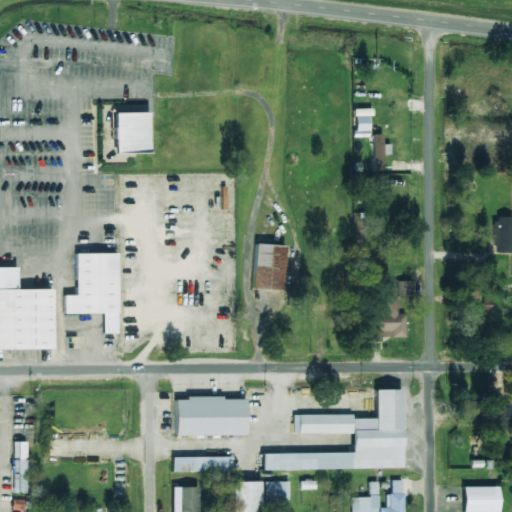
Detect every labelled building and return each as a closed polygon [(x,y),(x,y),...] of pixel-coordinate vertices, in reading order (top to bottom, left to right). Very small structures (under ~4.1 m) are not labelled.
[(104,110),(139,109),(140,147),(105,147),(104,110)] [(370,116),(354,116),(355,137),(370,137),(370,116)] [(383,135),(371,135),(371,171),(383,171),(383,155),(391,155),(390,144),(383,144),(383,135)] [(511,218),(492,218),(492,254),(511,254),(511,218)] [(251,291),(282,292),(284,246),(253,245),(251,291)] [(70,251),(109,250),(111,331),(97,332),(96,312),(59,313),(59,292),(71,291),(70,251)] [(0,347),(0,265),(8,265),(9,286),(42,286),(44,346),(0,347)] [(397,283),(397,296),(409,296),(409,283),(397,283)] [(403,315),(395,315),(395,303),(378,303),(378,332),(390,332),(390,338),(403,338),(403,315)] [(259,455),(346,452),(345,433),(292,434),(291,414),(346,412),(346,418),(368,417),(367,390),(393,389),(395,465),(259,469),(259,455)] [(169,433),(169,400),(239,398),(240,431),(169,433)] [(510,402),(458,402),(458,419),(490,419),(490,441),(510,441),(510,402)] [(25,443),(12,444),(12,493),(25,493),(25,443)] [(169,457),(226,455),(226,472),(169,473),(169,457)] [(315,489),(315,480),(300,481),(300,490),(315,489)] [(379,509),(379,511),(402,511),(403,481),(388,481),(387,509),(379,509)] [(287,502),(287,482),(263,482),(263,502),(287,502)] [(260,511),(261,483),(231,483),(231,511),(260,511)] [(375,511),(375,483),(367,483),(367,499),(349,499),(349,511),(375,511)] [(498,511),(498,488),(462,488),(462,511),(498,511)] [(12,510),(24,511),(24,500),(12,499),(12,510)]
